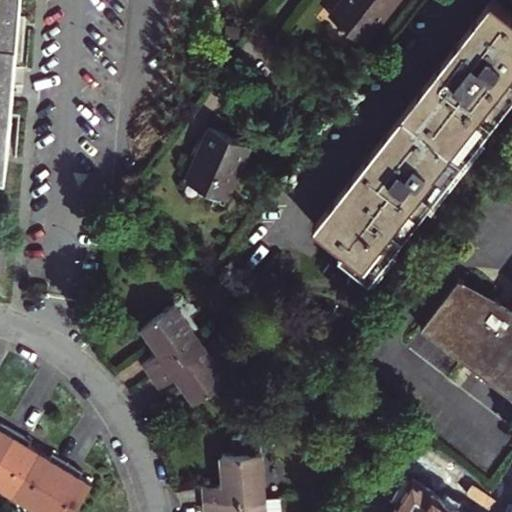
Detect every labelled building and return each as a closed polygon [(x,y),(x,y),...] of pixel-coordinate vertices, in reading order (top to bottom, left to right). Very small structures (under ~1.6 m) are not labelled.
[(0,0),(0,148),(4,149),(8,99),(1,99),(3,73),(9,0),(0,0)] [(511,91),(511,13),(495,0),(487,0),(312,223),(373,270),(511,91)] [(394,0),(339,0),(330,12),(362,40),(394,0)] [(241,29),(225,27),(223,42),(231,42),(241,29)] [(246,139),(205,121),(182,175),(224,193),(246,139)] [(460,321),(450,342),(469,356),(471,354),(472,355),(485,338),(511,358),(511,323),(502,316),(511,303),(511,300),(511,301),(507,299),(460,270),(432,307),(460,321)] [(199,340),(174,303),(142,326),(160,352),(143,364),(150,375),(199,340)] [(511,303),(502,316),(511,323),(511,303)] [(422,319),(450,342),(460,321),(432,307),(422,319)] [(511,358),(485,338),(472,355),(511,386),(511,358)] [(225,377),(199,340),(150,375),(159,388),(177,375),(194,400),(225,377)] [(469,356),(511,390),(511,386),(472,355),(471,354),(469,356)] [(0,448),(16,420),(1,412),(0,414),(0,448)] [(16,420),(0,448),(0,479),(13,487),(39,438),(29,433),(32,429),(16,420)] [(39,438),(13,487),(38,501),(68,450),(53,441),(51,445),(39,438)] [(260,449),(220,451),(222,482),(202,484),(202,497),(263,494),(260,449)] [(68,450),(38,501),(57,511),(68,511),(94,470),(81,462),(83,459),(68,450)] [(263,511),(263,494),(202,497),(202,511),(263,511)]
